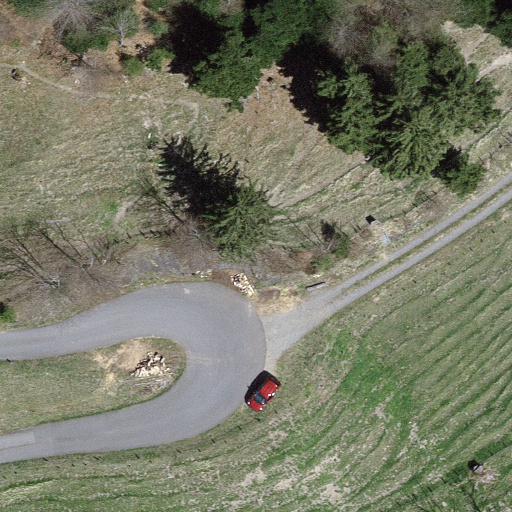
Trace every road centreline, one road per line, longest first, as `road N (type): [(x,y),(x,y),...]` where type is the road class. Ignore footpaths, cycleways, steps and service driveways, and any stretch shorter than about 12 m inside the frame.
road 1 (unclassified): [(232,329),(234,391),(134,427),(0,451)]
road 2 (unclassified): [(232,329),(164,301),(30,347),(0,343)]
road 3 (track): [(403,262),(301,322),(232,329)]
road 4 (track): [(511,190),(403,262)]
